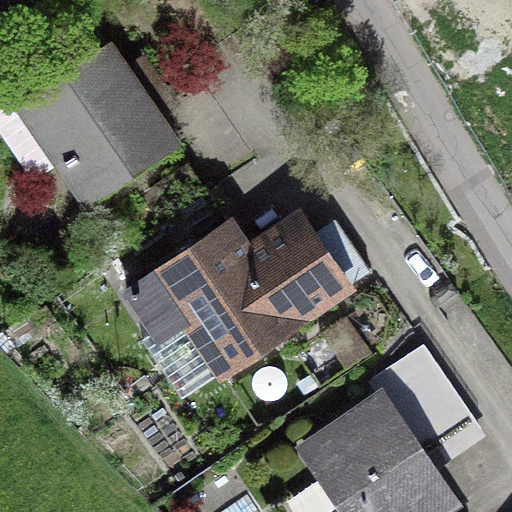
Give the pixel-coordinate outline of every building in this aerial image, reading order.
[(173,0),(206,49),(233,32),(211,0),(173,0)] [(0,35),(15,23),(0,5),(0,35)] [(87,206),(173,147),(148,111),(165,99),(136,58),(120,69),(103,45),(43,86),(34,72),(0,97),(0,120),(12,112),(10,109),(17,104),(18,106),(24,102),(63,159),(57,163),(87,206)] [(0,55),(0,78),(14,69),(3,53),(0,55)] [(340,290),(297,225),(247,259),(225,226),(132,289),(131,288),(123,294),(155,341),(183,323),(217,373),(340,290)] [(430,511),(445,502),(416,461),(469,424),(417,349),(365,385),(375,402),(304,451),(345,509),(339,511),(430,511)]
